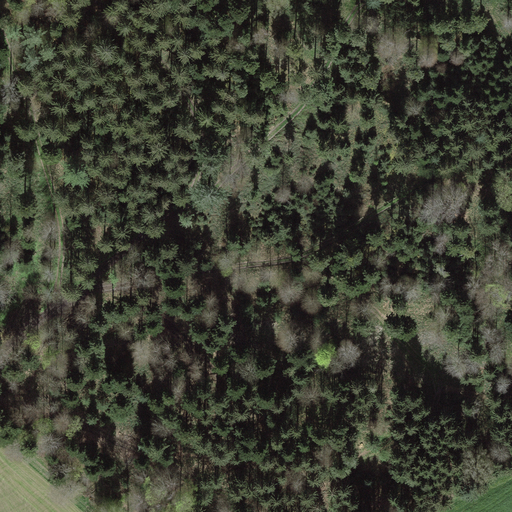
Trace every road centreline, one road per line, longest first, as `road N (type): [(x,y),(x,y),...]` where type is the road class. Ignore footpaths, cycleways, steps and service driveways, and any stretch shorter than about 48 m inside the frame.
road 1 (track): [(0,363),(296,110),(366,0)]
road 2 (track): [(80,293),(153,269),(225,268),(322,248),(511,134)]
road 3 (track): [(0,27),(61,218),(55,310)]
road 4 (track): [(98,0),(191,100),(201,159),(184,202)]
